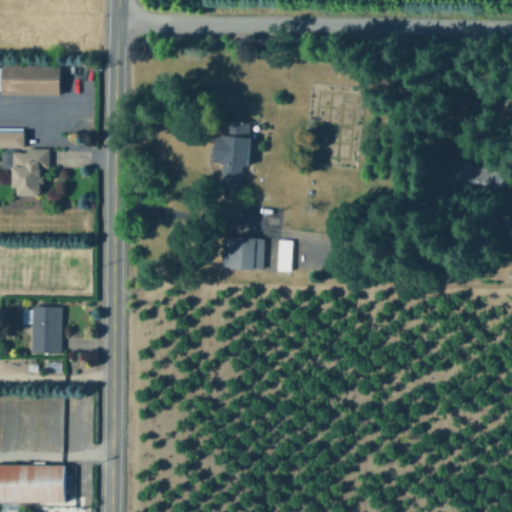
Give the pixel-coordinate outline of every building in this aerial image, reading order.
[(62,65),(62,95),(3,93),(4,63),(62,65)] [(24,130),(24,132),(26,132),(26,147),(0,147),(0,128),(24,128),(24,130)] [(252,135),(248,166),(242,165),(239,184),(223,182),(225,166),(213,165),(217,132),(252,135)] [(16,151),(28,151),(28,148),(51,148),(51,168),(41,168),(41,175),(45,175),(45,183),(40,183),(40,195),(19,195),(19,187),(14,187),(15,167),(6,167),(3,165),(3,154),(9,148),(16,148),(16,151)] [(506,170),(505,191),(457,189),(458,161),(476,162),(475,166),(490,166),(490,169),(506,170)] [(266,239),(264,268),(224,266),(225,237),(266,239)] [(294,240),(292,271),(279,270),(281,239),(294,240)] [(64,307),(62,352),(33,351),(34,323),(23,323),(24,308),(34,308),(34,306),(64,307)] [(46,463),(46,465),(67,465),(66,502),(0,501),(0,464),(33,465),(33,461),(46,461),(46,463)]
